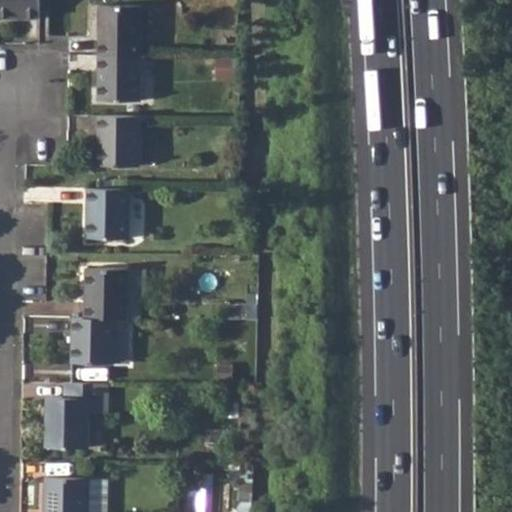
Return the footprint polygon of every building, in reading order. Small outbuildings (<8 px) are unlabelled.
[(0,0),(0,16),(41,18),(40,0),(0,0)] [(100,4),(99,54),(142,54),(142,5),(100,4)] [(142,54),(99,54),(99,98),(142,99),(142,54)] [(142,114),(99,113),(99,163),(141,164),(142,114)] [(130,186),(87,186),(87,236),(130,236),(130,186)] [(86,266),(85,316),(116,316),(129,316),(129,266),(86,266)] [(85,316),(73,315),(73,360),(115,361),(115,346),(116,316),(85,316)] [(111,382),(66,381),(66,396),(47,396),(47,445),(89,446),(89,410),(95,411),(110,411),(110,396),(111,382)] [(87,511),(88,494),(88,477),(46,476),(45,511),(87,511)] [(88,494),(87,511),(107,511),(109,495),(88,494)]
